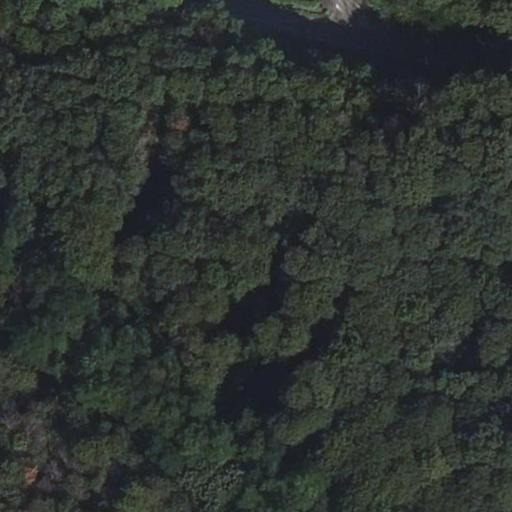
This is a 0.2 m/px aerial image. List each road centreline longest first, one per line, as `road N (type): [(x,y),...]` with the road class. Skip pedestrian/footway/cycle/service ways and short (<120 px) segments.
road 1 (tertiary): [(189,511),(0,350)]
road 2 (tertiary): [(176,0),(231,16),(373,31)]
road 3 (tertiary): [(373,31),(511,56)]
